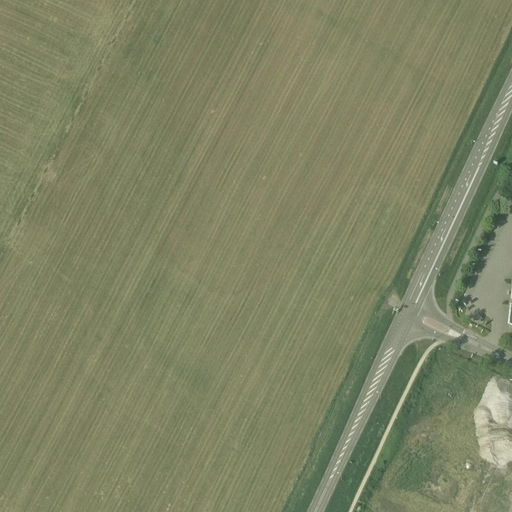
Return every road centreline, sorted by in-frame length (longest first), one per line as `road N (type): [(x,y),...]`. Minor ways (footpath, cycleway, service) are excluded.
road 1 (primary): [(410,311),(511,94)]
road 2 (primary): [(316,511),(410,311)]
